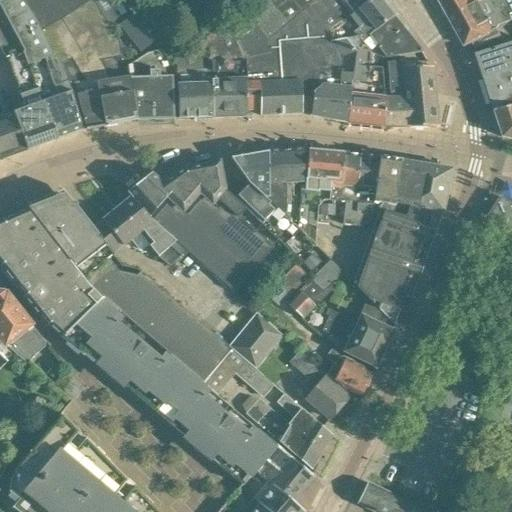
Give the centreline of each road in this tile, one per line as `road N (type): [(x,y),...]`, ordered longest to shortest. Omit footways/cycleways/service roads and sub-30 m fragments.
road 1 (residential): [(477,150),(441,288),(331,511)]
road 2 (residential): [(477,150),(456,74),(407,0)]
